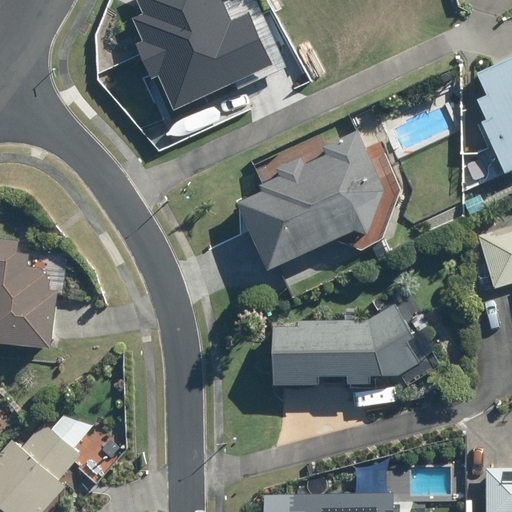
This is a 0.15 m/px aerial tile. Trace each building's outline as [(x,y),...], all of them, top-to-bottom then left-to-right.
[(511,55),(487,67),(497,88),(487,93),(496,112),(490,115),(511,161),(511,55)] [(330,140),(334,149),(310,160),(307,153),(283,164),(287,172),(267,180),(269,186),(245,197),(275,263),(361,224),(376,229),(392,186),(365,124),(330,140)] [(469,200),(475,212),(491,204),(485,192),(469,200)] [(420,236),(411,221),(400,227),(408,242),(420,236)] [(511,223),(483,232),(498,285),(511,281),(511,223)] [(0,336),(61,343),(66,286),(56,285),(57,274),(48,264),(33,262),(34,250),(24,249),(24,236),(0,234),(0,336)] [(346,241),(325,252),(333,267),(354,257),(346,241)] [(355,252),(360,264),(373,258),(368,247),(355,252)] [(380,370),(405,369),(429,357),(399,300),(374,315),(309,316),(309,321),(281,321),(282,379),(327,378),(380,378),(380,370)] [(0,511),(45,511),(71,483),(64,476),(86,450),(50,419),(28,445),(21,439),(0,462),(0,511)] [(511,511),(511,464),(492,465),(492,511),(511,511)] [(401,511),(401,489),(296,491),(295,511),(401,511)]
